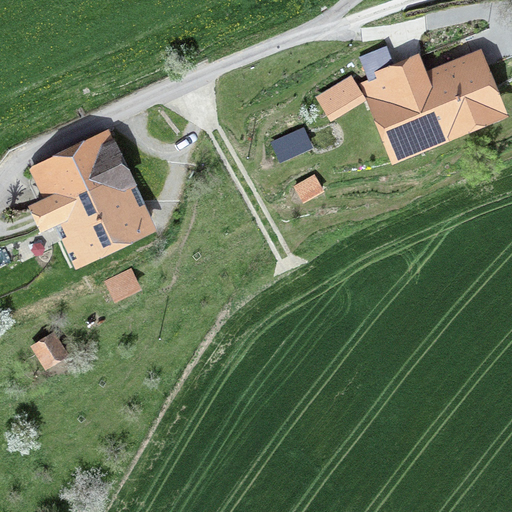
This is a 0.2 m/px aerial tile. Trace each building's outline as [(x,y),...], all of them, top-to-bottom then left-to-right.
[(386,47),(359,57),(369,81),(361,84),(388,154),(450,130),(451,133),(496,115),(478,68),(428,87),(418,61),(395,70),(386,47)] [(332,114),(362,94),(352,78),(322,97),(332,114)] [(310,146),(303,130),(273,144),(279,157),(293,154),(310,146)] [(105,131),(40,164),(55,196),(37,204),(46,225),(65,216),(83,255),(137,229),(110,171),(121,166),(105,131)] [(452,146),(458,161),(487,148),(481,134),(452,146)] [(301,199),(320,190),(313,175),(294,184),(301,199)] [(112,295),(133,285),(125,269),(104,278),(112,295)] [(44,367),(63,356),(51,336),(32,348),(44,367)]
